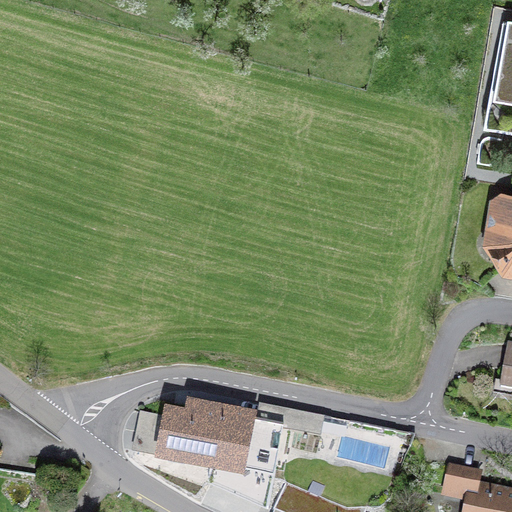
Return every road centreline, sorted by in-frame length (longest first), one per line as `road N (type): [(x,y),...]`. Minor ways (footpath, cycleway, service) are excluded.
road 1 (residential): [(59,429),(101,400),(160,377),(419,420)]
road 2 (residential): [(419,420),(436,354),(458,316),(511,312)]
